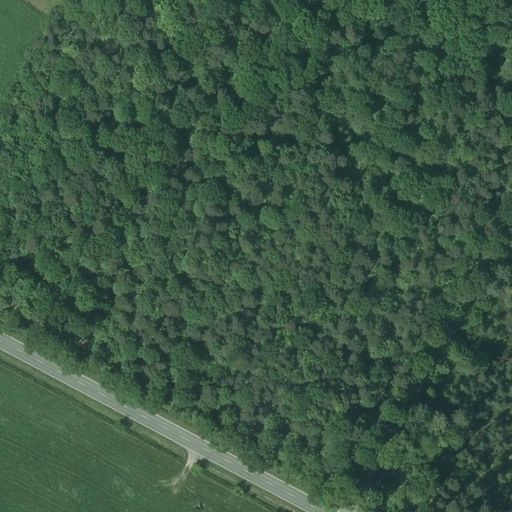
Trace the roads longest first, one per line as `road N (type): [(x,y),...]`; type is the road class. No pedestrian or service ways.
road 1 (secondary): [(0,342),(321,511)]
road 2 (track): [(349,511),(511,227)]
